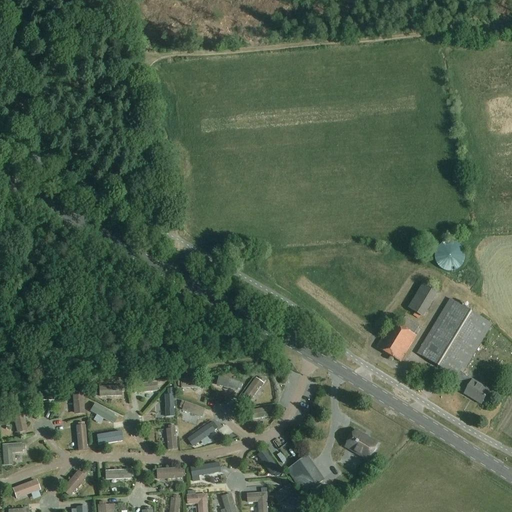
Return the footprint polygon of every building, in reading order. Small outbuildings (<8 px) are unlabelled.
[(441,244),(439,246),(434,254),(435,261),(437,265),(440,269),(442,271),(446,273),(451,272),(456,271),(459,268),(463,263),(463,257),(463,252),(460,248),(457,245),(453,242),(448,242),(441,244)] [(423,283),(407,309),(422,318),(438,292),(423,283)] [(481,405),(489,392),(461,375),(492,325),(450,300),(417,354),(456,379),(453,384),(465,391),(464,395),(481,405)] [(392,322),(376,349),(401,364),(417,338),(414,336),(419,327),(405,318),(399,327),(392,322)] [(287,372),(279,401),(291,404),(299,375),(287,372)] [(217,386),(238,391),(239,389),(240,383),(219,378),(217,386)] [(265,381),(260,378),(258,380),(256,378),(243,397),(250,402),(260,388),(261,389),(264,384),(265,381)] [(181,380),(181,381),(178,381),(178,386),(182,386),(182,388),(203,388),(203,379),(181,380)] [(131,385),(131,392),(134,391),(134,394),(158,392),(157,383),(131,385)] [(99,387),(100,397),(122,396),(122,393),(124,392),(124,386),(99,387)] [(73,392),(74,415),(84,414),(83,389),(76,389),(76,392),(73,392)] [(165,396),(166,417),(175,417),(173,395),(173,389),(167,390),(168,396),(165,396)] [(53,391),(28,393),(29,403),(54,401),(54,398),(57,398),(56,392),(53,392),(53,391)] [(206,410),(185,402),(185,403),(182,402),(180,407),(184,408),(183,411),(203,418),(206,410)] [(11,409),(17,434),(27,431),(22,407),(18,407),(17,404),(11,406),(12,409),(11,409)] [(95,404),(91,412),(109,423),(110,421),(114,424),(117,418),(113,416),(114,415),(95,404)] [(250,411),(251,420),(267,418),(273,417),(272,407),(250,411)] [(78,450),(87,449),(85,427),(84,427),(84,423),(78,424),(78,427),(76,428),(78,450)] [(193,447),(215,432),(214,432),(218,429),(213,423),(210,425),(188,440),(193,447)] [(177,450),(176,429),(175,429),(175,426),(169,426),(169,429),(167,430),(168,451),(177,450)] [(368,460),(377,445),(355,431),(346,447),(368,460)] [(97,436),(98,446),(123,442),(122,432),(97,436)] [(279,454),(286,448),(280,442),(274,447),(279,454)] [(2,445),(4,466),(12,465),(12,454),(22,453),(22,451),(25,451),(25,445),(22,445),(22,444),(2,445)] [(265,451),(258,456),(272,475),(274,474),(276,477),(281,473),(265,451)] [(308,456),(286,471),(304,495),(325,480),(308,456)] [(216,465),(191,469),(193,482),(199,481),(198,476),(207,475),(220,473),(219,465),(216,465)] [(182,471),(182,469),(156,470),(157,480),(183,479),(183,477),(186,477),(185,471),(182,471)] [(131,470),(105,471),(105,481),(132,480),(131,477),(135,477),(134,471),(131,471),(131,470)] [(78,471),(62,490),(70,497),(88,476),(83,471),(81,473),(78,471)] [(13,489),(17,500),(40,491),(36,480),(13,489)] [(274,495),(279,503),(288,497),(297,510),(304,505),(290,485),(274,495)] [(247,494),(248,503),(259,503),(259,511),(268,511),(267,493),(247,494)] [(198,504),(198,511),(208,511),(207,494),(187,496),(188,505),(198,504)] [(222,497),(226,511),(236,511),(232,495),(222,497)] [(169,511),(179,511),(181,500),(180,500),(180,497),(174,496),(174,499),(171,499),(169,511)] [(99,503),(99,506),(98,506),(98,511),(113,511),(113,505),(106,505),(106,503),(99,503)]
